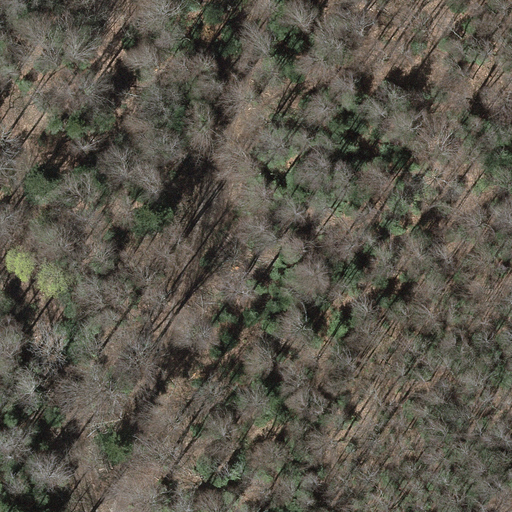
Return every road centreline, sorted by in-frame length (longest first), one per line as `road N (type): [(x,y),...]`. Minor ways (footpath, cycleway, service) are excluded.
road 1 (track): [(115,511),(265,0)]
road 2 (track): [(95,511),(0,106)]
